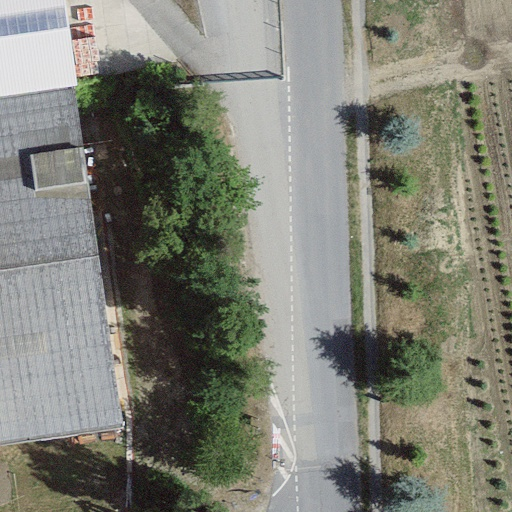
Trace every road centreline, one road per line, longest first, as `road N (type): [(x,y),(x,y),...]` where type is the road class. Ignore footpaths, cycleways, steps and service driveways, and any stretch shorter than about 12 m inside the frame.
road 1 (unclassified): [(331,511),(307,0)]
road 2 (track): [(320,227),(251,0)]
